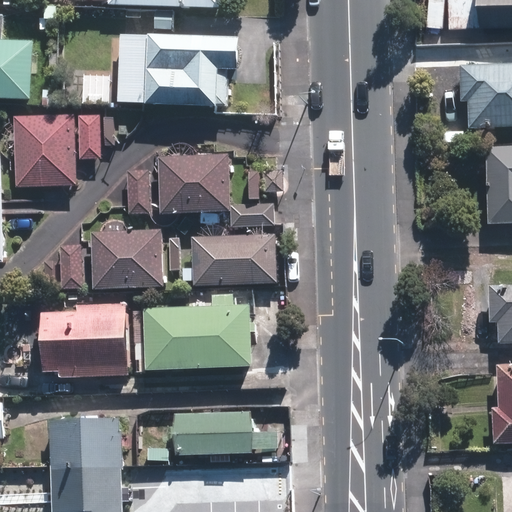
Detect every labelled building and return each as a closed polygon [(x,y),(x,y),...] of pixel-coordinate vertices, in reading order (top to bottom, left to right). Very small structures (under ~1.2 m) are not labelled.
[(107,0),(107,9),(219,15),(219,0),(107,0)] [(511,0),(478,0),(479,29),(511,28),(511,0)] [(0,103),(29,105),(31,46),(1,45),(2,19),(0,19),(0,103)] [(234,79),(236,45),(120,39),(116,109),(214,115),(215,111),(226,112),(228,79),(234,79)] [(511,133),(511,68),(464,71),(466,135),(511,133)] [(74,118),(13,120),(16,191),(76,189),(74,118)] [(99,118),(78,119),(80,162),(102,161),(99,118)] [(511,151),(486,152),(488,229),(511,227),(511,151)] [(230,216),(229,159),(158,161),(160,218),(230,216)] [(150,216),(149,174),(128,174),(129,217),(150,216)] [(275,228),(274,207),(233,209),(234,230),(275,228)] [(162,290),(160,234),(92,236),(94,292),(162,290)] [(276,287),(275,238),(191,241),(192,289),(276,287)] [(84,290),(81,248),(60,250),(63,291),(84,290)] [(511,290),(487,290),(487,327),(497,327),(497,348),(511,347),(511,290)] [(211,299),(212,311),(144,314),(146,374),(251,370),(248,310),(234,310),(234,298),(211,299)] [(57,383),(129,380),(127,309),(76,311),(76,317),(38,318),(40,377),(57,376),(57,383)] [(496,413),(490,413),(491,448),(511,447),(511,369),(495,370),(496,413)] [(251,458),(250,416),(173,418),(174,460),(251,458)] [(122,511),(118,423),(49,427),(53,511),(122,511)] [(278,450),(277,433),(253,434),(253,451),(278,450)] [(150,465),(170,465),(170,448),(150,448),(150,465)] [(181,493),(180,471),(140,472),(141,494),(181,493)]
